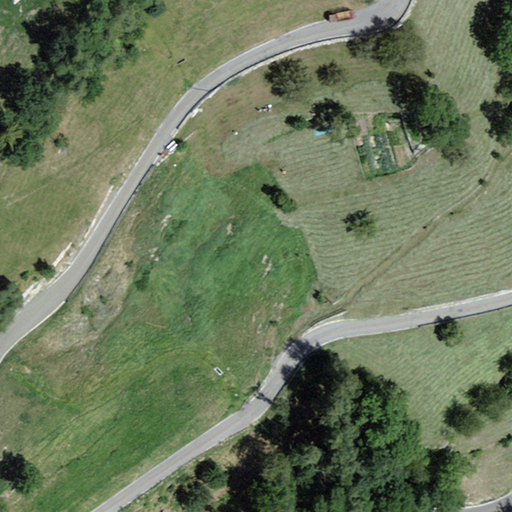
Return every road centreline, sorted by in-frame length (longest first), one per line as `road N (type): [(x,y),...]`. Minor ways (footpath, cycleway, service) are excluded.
road 1 (residential): [(389,0),(384,13),(354,30),(269,50),(194,97),(120,182),(51,300),(0,348)]
road 2 (residential): [(108,511),(259,402),(300,344),(511,302)]
